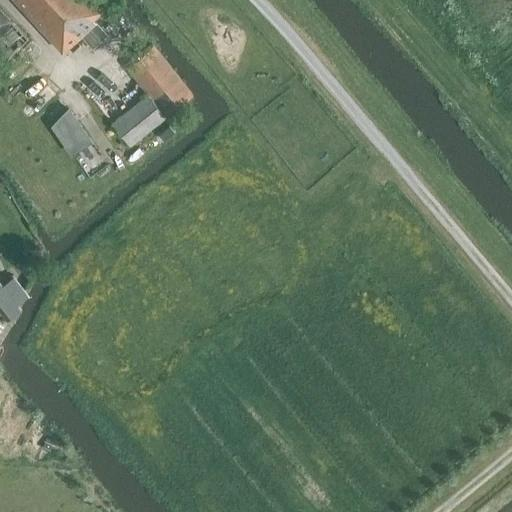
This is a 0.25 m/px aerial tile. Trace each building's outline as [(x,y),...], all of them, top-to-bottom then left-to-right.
[(15,0),(62,51),(81,34),(92,46),(107,32),(92,17),(104,5),(99,0),(15,0)] [(0,53),(5,59),(28,37),(0,8),(0,53)] [(113,121),(131,144),(194,95),(154,44),(128,65),(149,92),(113,121)] [(84,123),(69,108),(53,125),(68,139),(84,123)] [(0,313),(3,318),(17,307),(0,284),(0,313)]
